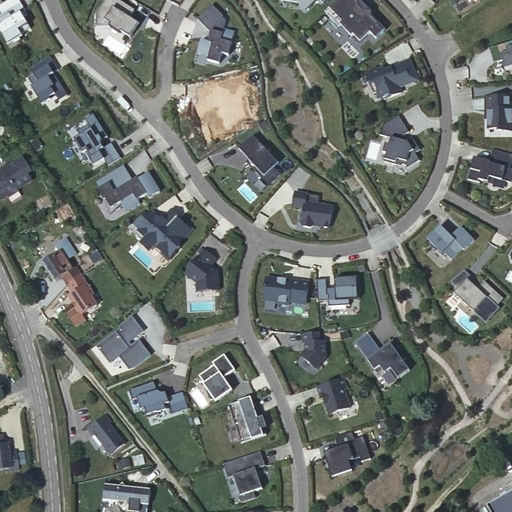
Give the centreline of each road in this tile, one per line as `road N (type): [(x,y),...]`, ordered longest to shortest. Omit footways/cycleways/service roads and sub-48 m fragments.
road 1 (tertiary): [(0,280),(38,380),(53,511)]
road 2 (residential): [(258,238),(333,252),(364,245),(401,225),(432,181)]
road 3 (residential): [(432,181),(444,147),(445,98),(431,49),(396,0)]
road 4 (residential): [(245,327),(295,434),(304,511)]
road 5 (residential): [(150,114),(220,207),(258,238)]
road 6 (residential): [(50,0),(74,40),(150,114)]
road 7 (residential): [(188,0),(167,48),(166,93),(150,114)]
